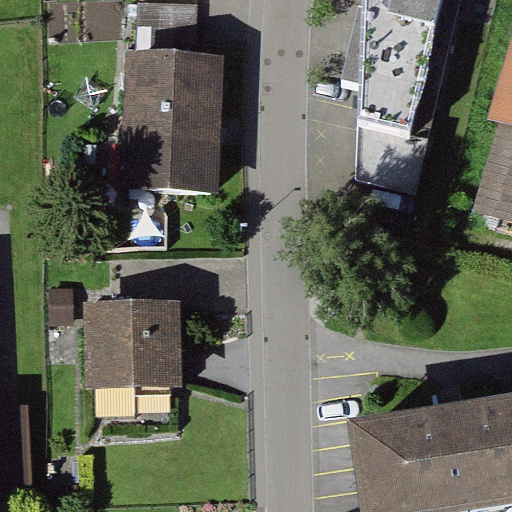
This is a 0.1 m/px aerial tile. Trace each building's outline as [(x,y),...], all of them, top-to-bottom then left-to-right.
[(450,0),(362,0),(354,185),(408,196),(450,0)] [(511,68),(464,224),(511,239),(511,68)] [(220,201),(225,74),(131,70),(125,197),(220,201)] [(185,395),(181,311),(89,315),(93,399),(185,395)] [(422,511),(511,498),(511,400),(355,425),(368,511),(422,511)]
